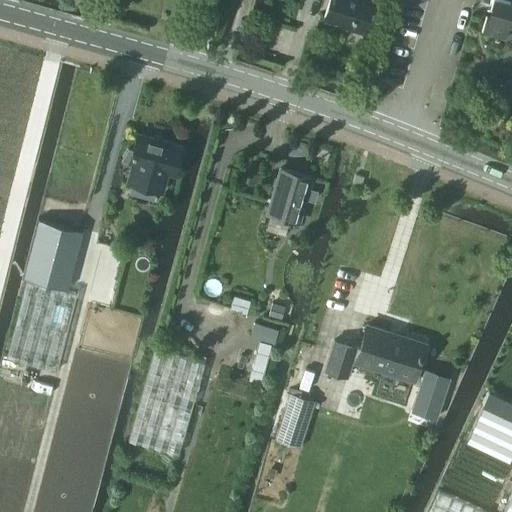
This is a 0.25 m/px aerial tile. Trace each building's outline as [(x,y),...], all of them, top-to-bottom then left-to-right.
[(327,0),(322,16),(348,23),(347,25),(365,30),(373,0),(327,0)] [(511,0),(490,0),(482,32),(504,39),(508,23),(511,23),(511,0)] [(182,145),(137,132),(132,148),(129,147),(123,160),(132,162),(127,181),(162,191),(166,176),(163,175),(164,171),(174,174),(182,145)] [(359,156),(357,164),(365,166),(367,158),(360,156),(359,156)] [(267,211),(298,220),(311,174),(281,165),(267,211)] [(26,278),(5,355),(55,368),(76,291),(63,288),(77,237),(46,229),(34,275),(54,281),(53,285),(26,278)] [(286,306),(271,302),(268,314),(282,318),(286,306)] [(277,328),(254,321),(250,335),(273,342),(277,328)] [(346,374),(347,373),(356,376),(361,360),(412,376),(424,340),(367,322),(359,347),(333,338),(324,367),(346,374)] [(260,341),(249,380),(261,383),(272,344),(260,341)] [(129,438),(179,452),(205,362),(155,348),(129,438)] [(425,368),(411,409),(435,417),(449,376),(425,368)] [(275,437),(299,445),(314,399),(290,391),(275,437)] [(511,419),(481,405),(465,440),(508,460),(511,452),(511,419)] [(487,511),(440,490),(430,511),(487,511)] [(511,511),(511,494),(503,511),(511,511)]
